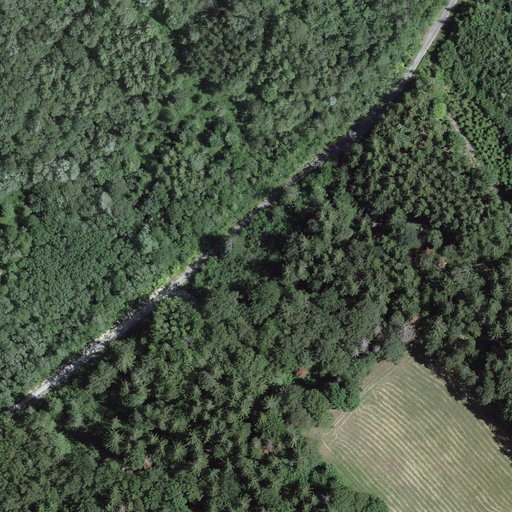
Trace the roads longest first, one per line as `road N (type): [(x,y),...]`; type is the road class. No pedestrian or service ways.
road 1 (track): [(453,0),(401,86),(353,137),(47,388),(0,415)]
road 2 (track): [(184,511),(179,428),(209,330),(275,273),(353,137)]
